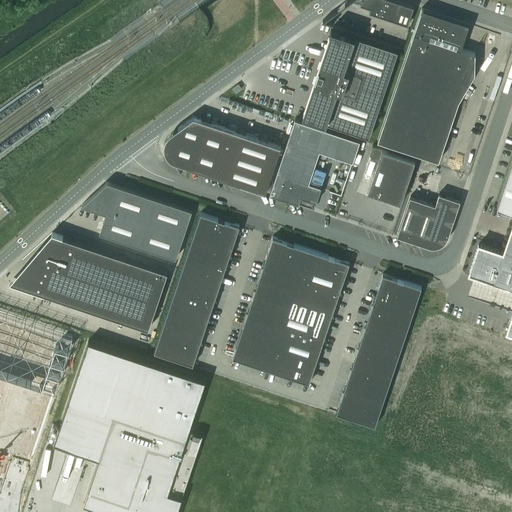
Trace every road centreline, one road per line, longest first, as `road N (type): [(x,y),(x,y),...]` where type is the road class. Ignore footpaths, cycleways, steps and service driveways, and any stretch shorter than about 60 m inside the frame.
road 1 (unclassified): [(511,85),(452,258),(442,265),(152,173),(126,151)]
road 2 (unclassified): [(126,151),(329,0)]
road 3 (unclassified): [(0,263),(126,151)]
